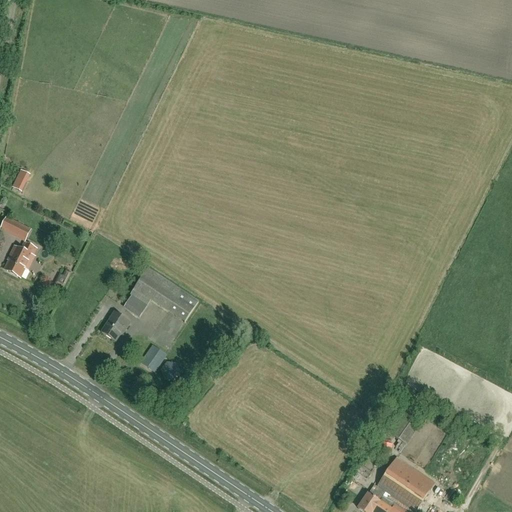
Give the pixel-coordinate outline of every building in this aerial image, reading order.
[(28,175),(21,171),(13,188),(20,192),(28,175)] [(10,235),(24,242),(30,231),(15,224),(6,220),(0,230),(10,235)] [(24,253),(14,249),(10,257),(11,258),(5,271),(20,279),(25,269),(29,271),(33,262),(30,260),(32,257),(30,256),(34,249),(28,246),(24,253)] [(130,296),(147,307),(151,302),(169,314),(182,293),(147,270),(130,296)] [(60,284),(66,286),(69,276),(63,274),(60,284)] [(114,315),(101,334),(115,343),(120,336),(121,337),(130,325),(114,315)] [(155,374),(175,345),(172,343),(174,340),(164,332),(162,335),(160,335),(140,364),(155,374)] [(163,376),(178,381),(182,367),(168,363),(163,376)] [(405,446),(423,420),(401,406),(384,431),(405,446)] [(443,475),(447,478),(466,447),(454,439),(431,476),(439,481),(443,475)] [(390,456),(392,446),(376,442),(373,452),(390,456)] [(412,511),(416,511),(435,485),(405,465),(397,459),(377,488),(374,487),(368,495),(358,510),(360,511),(390,511),(391,511),(395,505),(383,497),(385,494),(412,511)]
